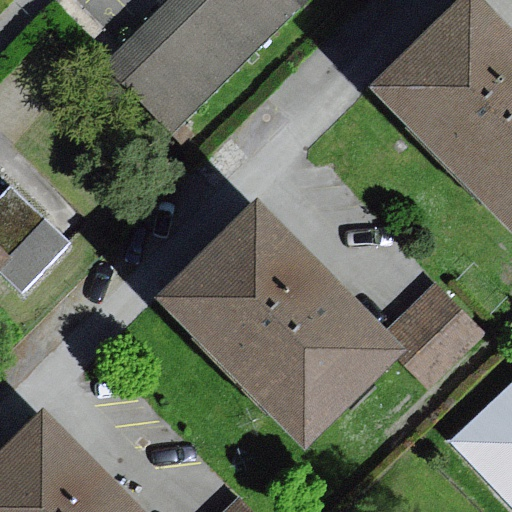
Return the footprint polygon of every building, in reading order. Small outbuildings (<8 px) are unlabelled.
[(166,0),(97,66),(165,137),(298,9),(288,0),(166,0)] [(511,47),(477,10),(377,105),(511,246),(511,47)] [(57,246),(3,192),(0,195),(0,285),(9,295),(57,246)] [(388,357),(251,217),(167,298),(304,438),(388,357)] [(445,291),(397,340),(435,377),(483,329),(445,291)] [(511,375),(452,430),(511,495),(511,375)] [(131,511),(113,493),(46,425),(0,469),(0,511),(131,511)]
